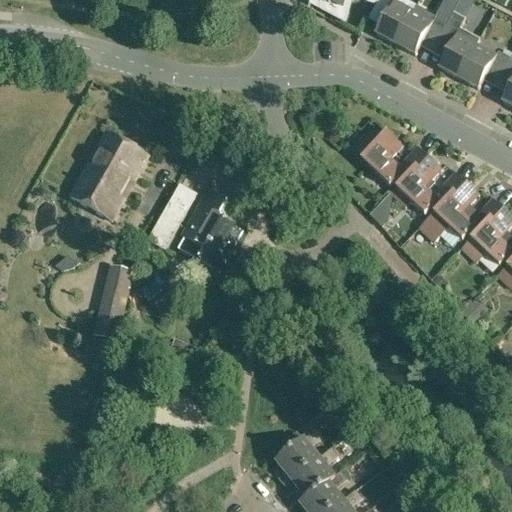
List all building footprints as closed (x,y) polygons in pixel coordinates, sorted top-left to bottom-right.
[(395,47),(413,13),(406,9),(409,4),(401,0),(379,0),(376,6),(388,12),(375,36),(395,47)] [(433,24),(413,13),(395,47),(415,58),(428,34),(440,40),(447,26),(435,20),(433,24)] [(447,26),(440,40),(452,47),(439,70),(459,81),(477,47),(480,41),(460,31),(466,21),(453,14),(447,26)] [(496,58),(477,47),(459,81),(479,92),(492,68),(503,74),(511,60),(498,54),(496,58)] [(511,61),(511,60),(503,74),(511,78),(511,86),(502,104),(511,109),(511,61)] [(362,161),(361,162),(390,190),(404,174),(390,161),(402,148),(387,134),(383,138),(373,129),(351,152),(362,161)] [(112,224),(149,159),(107,135),(70,200),(112,224)] [(427,158),(410,175),(391,196),(406,210),(411,205),(425,218),(439,203),(435,199),(428,193),(435,186),(431,183),(434,180),(442,172),(427,158)] [(464,183),(425,225),(419,231),(434,245),(449,230),(463,243),(477,228),(473,225),(480,217),(470,208),(479,197),(464,183)] [(242,235),(223,224),(221,218),(228,205),(209,193),(183,239),(185,240),(179,251),(210,268),(214,270),(217,270),(221,270),(222,270),(242,235)] [(170,205),(148,244),(165,253),(187,215),(170,205)] [(511,219),(501,209),(462,251),(477,265),(486,256),(500,269),(511,256),(511,252),(510,251),(511,247),(511,239),(509,236),(507,234),(511,227),(511,219)] [(511,263),(497,278),(511,291),(511,263)] [(135,274),(110,268),(94,338),(119,344),(135,274)] [(292,484),(320,461),(311,451),(323,441),(311,426),(302,434),(307,440),(304,442),(276,465),(286,476),(280,481),(286,489),(292,484)] [(320,461),(292,484),(301,495),(295,500),(301,507),(335,479),(327,469),(339,460),(332,451),(320,461)] [(341,475),(335,479),(301,507),(304,511),(333,511),(344,503),(336,493),(348,483),(341,475)] [(344,503),(333,511),(351,511),(363,502),(356,493),(344,503)]
